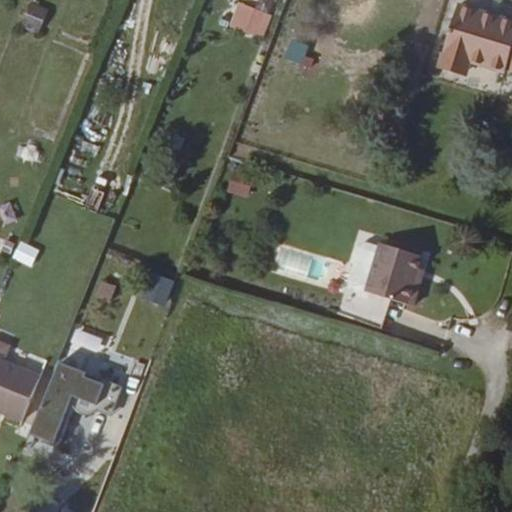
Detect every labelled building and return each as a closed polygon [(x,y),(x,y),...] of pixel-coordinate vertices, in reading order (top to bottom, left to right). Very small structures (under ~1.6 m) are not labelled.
[(48,9),(31,1),(20,27),(37,34),(48,9)] [(271,15),(239,1),(228,25),(261,39),(271,15)] [(511,20),(456,4),(439,61),(466,69),(469,60),(504,71),(505,68),(511,70),(511,20)] [(253,176),(233,171),(227,191),(247,196),(253,176)] [(366,289),(380,245),(365,240),(359,244),(348,278),(351,285),(366,289)] [(40,250),(21,241),(12,258),(31,267),(40,250)] [(365,291),(356,321),(381,329),(390,298),(413,305),(419,284),(413,282),(417,267),(421,255),(381,241),(380,245),(366,289),(365,291)] [(413,282),(419,284),(424,269),(417,267),(413,282)] [(73,328),(69,344),(97,350),(101,335),(73,328)] [(0,355),(3,356),(9,341),(0,336),(0,355)] [(0,408),(20,418),(40,373),(3,356),(0,355),(0,408)] [(87,369),(60,357),(30,429),(57,440),(77,393),(78,394),(77,398),(78,401),(82,404),(86,405),(88,405),(91,403),(93,400),(112,408),(122,383),(104,376),(103,380),(85,373),(87,369)]
